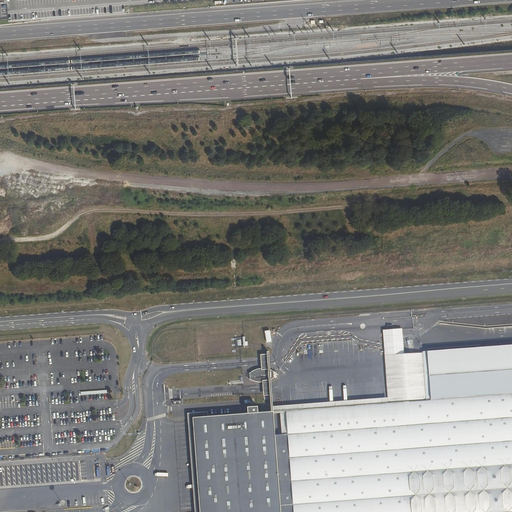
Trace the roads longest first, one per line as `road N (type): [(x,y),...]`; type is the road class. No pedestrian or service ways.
road 1 (secondary): [(0,35),(483,0)]
road 2 (primary): [(0,102),(358,76)]
road 3 (tertiary): [(181,310),(511,286)]
road 4 (unclassified): [(157,398),(268,388),(299,375),(277,361),(153,374)]
road 5 (primary): [(358,76),(511,63)]
road 6 (secondary): [(358,76),(511,89)]
